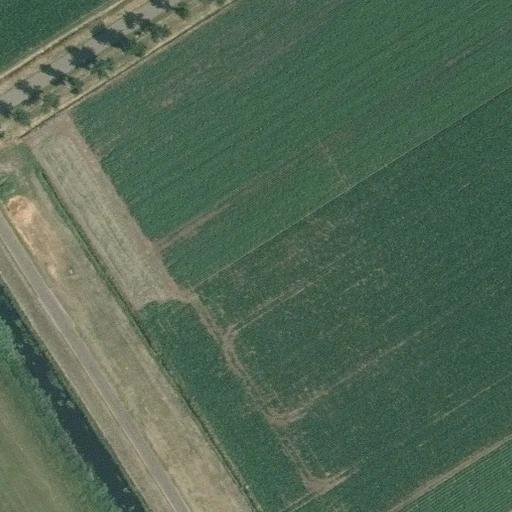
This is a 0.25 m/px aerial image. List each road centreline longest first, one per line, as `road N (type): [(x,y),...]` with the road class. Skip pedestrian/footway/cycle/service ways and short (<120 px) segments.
road 1 (unclassified): [(179,511),(0,229)]
road 2 (unclassified): [(0,107),(169,0)]
